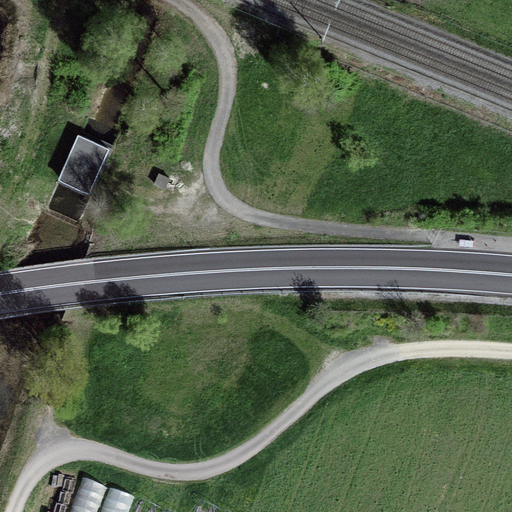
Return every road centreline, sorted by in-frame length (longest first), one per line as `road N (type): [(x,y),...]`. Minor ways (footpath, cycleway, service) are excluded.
road 1 (track): [(13,511),(26,483),(53,455),(87,449),(154,469),(205,470),(251,447),(352,367),(408,351),(511,352)]
road 2 (track): [(175,0),(215,34),(226,58),(227,97),(211,157),(218,189),(231,204),(273,220),(511,244)]
road 3 (trunk): [(511,274),(238,269),(0,293)]
